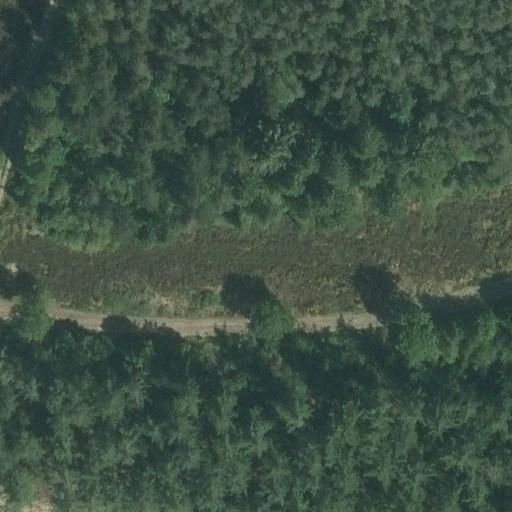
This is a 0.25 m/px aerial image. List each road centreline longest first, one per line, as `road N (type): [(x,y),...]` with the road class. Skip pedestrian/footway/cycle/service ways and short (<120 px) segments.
road 1 (track): [(0,309),(127,325),(335,311),(511,266)]
road 2 (track): [(0,192),(57,4)]
